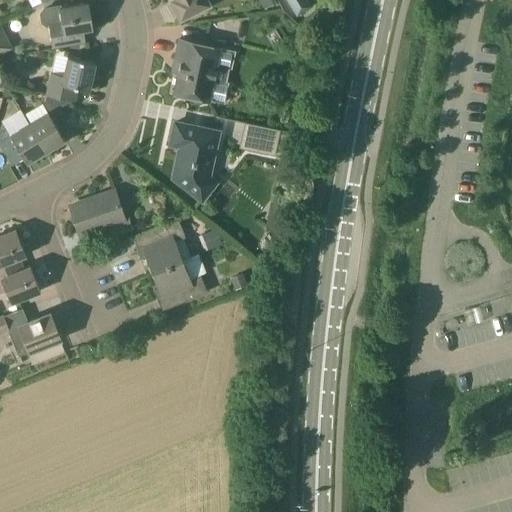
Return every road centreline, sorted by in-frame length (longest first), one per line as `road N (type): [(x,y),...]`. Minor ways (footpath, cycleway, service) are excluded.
road 1 (tertiary): [(317,511),(328,309),(382,0)]
road 2 (residential): [(32,191),(105,144),(129,83),(130,0)]
road 3 (unclassified): [(435,230),(473,0)]
road 4 (residential): [(93,341),(32,191)]
